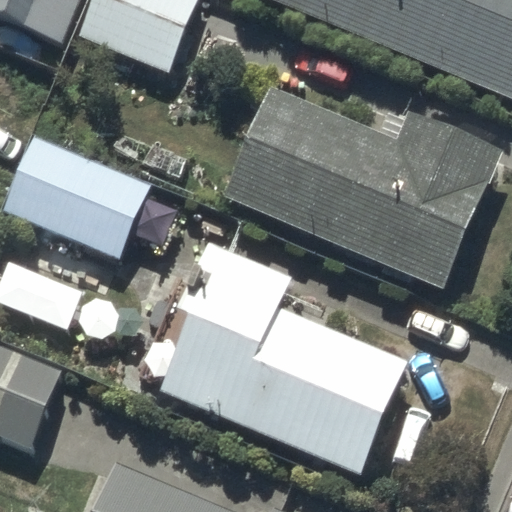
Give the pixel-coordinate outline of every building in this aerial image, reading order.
[(0,0),(0,15),(65,44),(83,0),(0,0)] [(95,0),(81,35),(172,71),(199,0),(95,0)] [(511,0),(226,0),(225,3),(511,121),(511,0)] [(273,86),(228,197),(448,288),(504,153),(411,114),(409,119),(390,111),(382,131),(273,86)] [(150,185),(35,136),(6,208),(119,257),(150,185)] [(359,472),(406,359),(279,309),(292,277),(212,243),(201,270),(205,272),(195,296),(187,293),(150,382),(164,388),(162,391),(359,472)] [(0,343),(0,438),(34,451),(65,369),(0,343)] [(233,511),(119,465),(100,511),(287,511),(272,506),(269,511),(233,511)]
